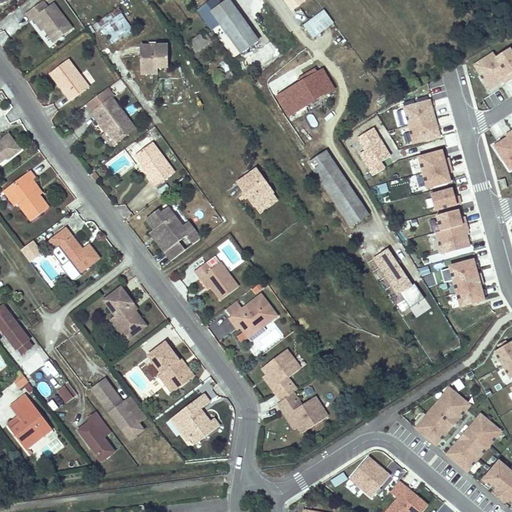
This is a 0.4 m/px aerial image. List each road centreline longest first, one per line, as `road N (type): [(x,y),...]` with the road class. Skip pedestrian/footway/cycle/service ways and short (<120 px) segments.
road 1 (residential): [(245,449),(241,395),(0,61)]
road 2 (residential): [(274,496),(379,439),(471,511)]
